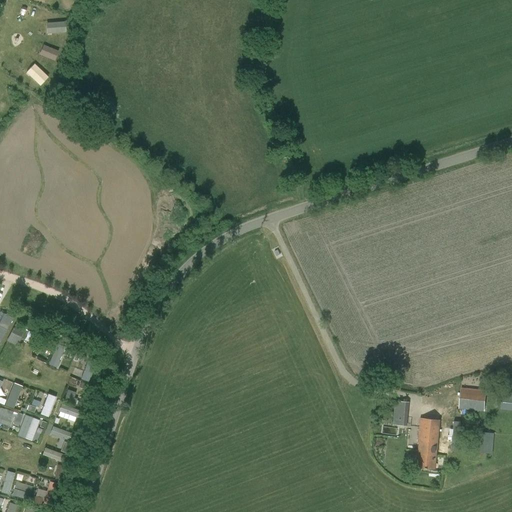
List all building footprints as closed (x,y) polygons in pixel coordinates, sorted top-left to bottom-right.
[(44,22),(44,33),(64,32),(63,21),(44,22)] [(37,54),(54,60),(57,50),(41,44),(37,54)] [(24,71),(39,86),(47,78),(32,63),(24,71)] [(17,346),(26,330),(15,324),(7,341),(17,346)] [(51,348),(54,341),(35,333),(29,347),(35,349),(35,348),(40,350),(43,345),(51,348)] [(59,340),(50,363),(60,367),(67,350),(77,354),(80,348),(59,340)] [(92,381),(97,359),(89,357),(84,379),(92,381)] [(8,404),(18,408),(26,385),(16,382),(8,404)] [(484,412),(486,391),(460,388),(458,410),(484,412)] [(76,392),(68,390),(64,401),(75,405),(77,399),(74,398),(76,392)] [(51,393),(44,415),(52,417),(59,395),(51,393)] [(498,410),(511,410),(511,395),(498,395),(498,410)] [(62,412),(79,416),(81,408),(64,404),(62,412)] [(0,423),(9,427),(14,412),(5,409),(1,408),(0,407),(0,423)] [(23,420),(18,433),(30,437),(35,425),(34,424),(35,421),(26,417),(25,421),(23,420)] [(408,420),(393,418),(392,425),(407,427),(408,420)] [(435,470),(440,420),(420,418),(417,443),(419,443),(417,468),(435,470)] [(53,426),(51,434),(72,439),(74,430),(53,426)] [(492,455),(494,434),(482,433),(480,454),(492,455)] [(69,453),(72,443),(66,441),(63,451),(69,453)] [(46,446),(43,454),(64,462),(67,454),(46,446)] [(11,494),(18,472),(9,470),(3,491),(11,494)] [(19,481),(14,494),(23,498),(28,484),(19,481)] [(37,500),(52,504),(56,492),(41,488),(37,500)] [(16,511),(19,504),(10,501),(6,511),(16,511)]
